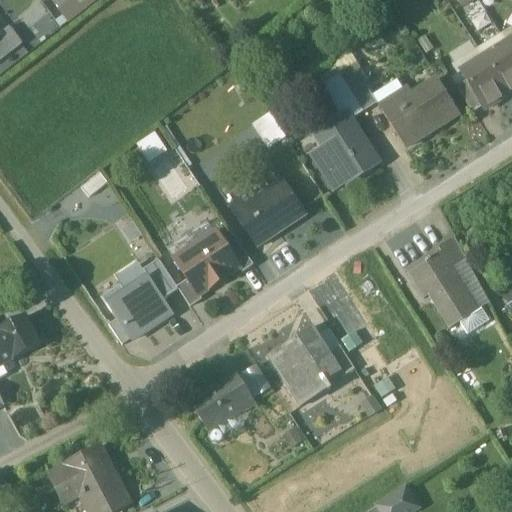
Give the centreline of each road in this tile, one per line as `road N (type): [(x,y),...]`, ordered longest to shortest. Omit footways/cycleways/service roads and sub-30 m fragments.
road 1 (residential): [(140,394),(207,344),(511,156)]
road 2 (residential): [(0,205),(140,394)]
road 3 (residential): [(140,394),(227,511)]
